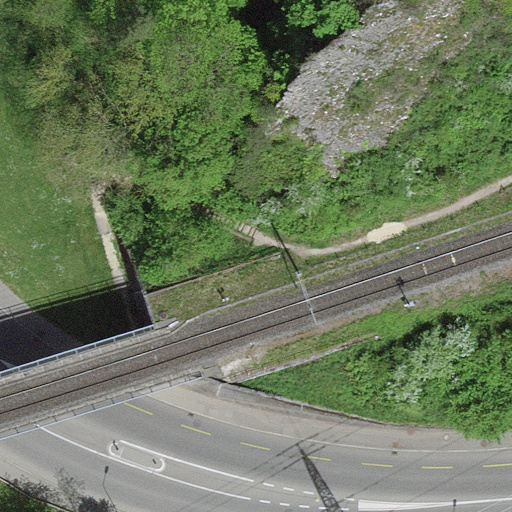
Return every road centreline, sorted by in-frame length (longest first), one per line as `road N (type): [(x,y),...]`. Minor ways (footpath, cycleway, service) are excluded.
road 1 (primary): [(511,499),(399,504),(199,483)]
road 2 (primary): [(199,483),(74,439),(0,392)]
